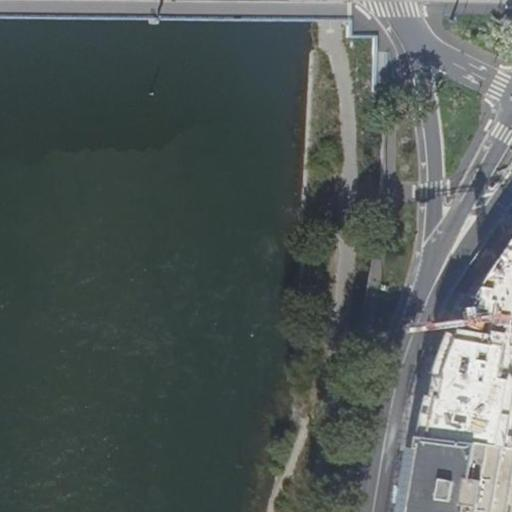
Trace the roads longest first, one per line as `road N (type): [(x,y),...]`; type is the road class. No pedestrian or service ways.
road 1 (secondary): [(410,41),(430,188),(415,311)]
road 2 (secondary): [(511,120),(448,230),(415,311)]
road 3 (secondary): [(415,311),(382,410),(366,511)]
road 4 (secondary): [(415,311),(511,192)]
